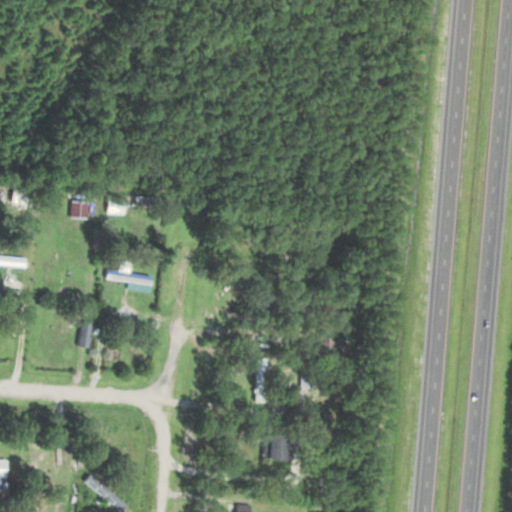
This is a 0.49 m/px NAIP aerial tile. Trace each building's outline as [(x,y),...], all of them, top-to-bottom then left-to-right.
[(95,219),(97,202),(68,200),(67,216),(95,219)] [(281,265),(281,236),(263,236),(263,265),(281,265)] [(62,304),(67,263),(56,261),(52,303),(62,304)] [(267,294),(254,295),(255,313),(268,312),(267,294)] [(265,357),(252,357),(252,401),(265,401),(265,357)] [(280,433),(260,433),(260,458),(280,458),(280,433)] [(117,511),(124,504),(87,472),(80,479),(117,511)] [(247,511),(248,503),(230,503),(229,511),(247,511)]
